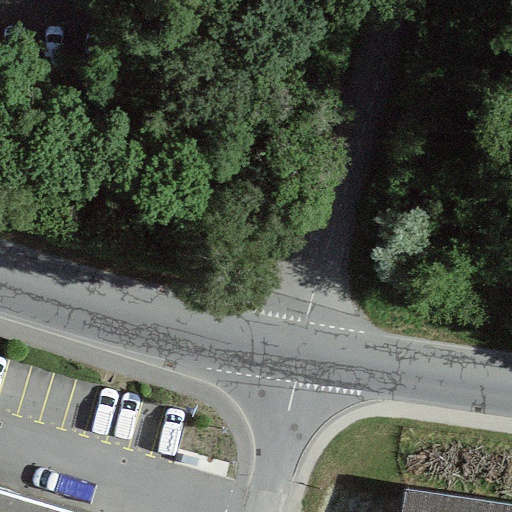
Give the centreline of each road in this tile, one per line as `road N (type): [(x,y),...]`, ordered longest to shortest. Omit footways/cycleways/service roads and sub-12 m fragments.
road 1 (unclassified): [(308,356),(416,0)]
road 2 (unclassified): [(308,356),(0,273)]
road 3 (unclassified): [(511,386),(308,356)]
road 4 (residential): [(261,511),(308,356)]
